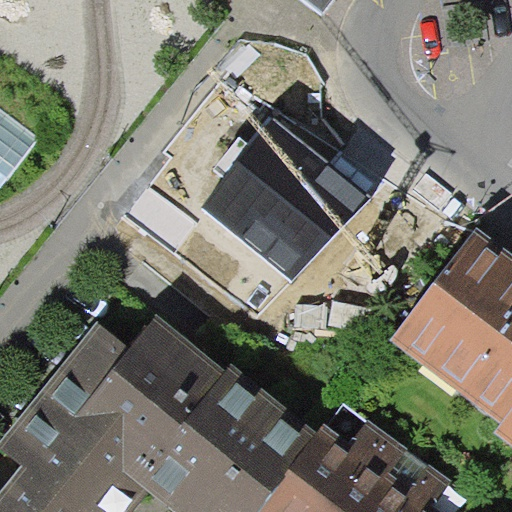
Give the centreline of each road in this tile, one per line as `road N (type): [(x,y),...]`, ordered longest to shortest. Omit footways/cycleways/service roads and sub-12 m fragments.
road 1 (residential): [(0,335),(267,5),(363,80)]
road 2 (residential): [(363,80),(485,186)]
